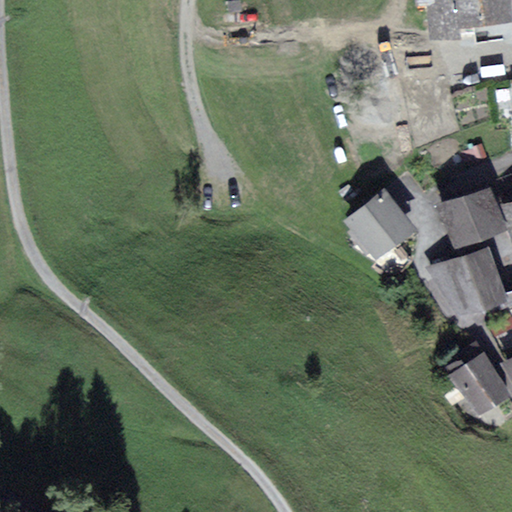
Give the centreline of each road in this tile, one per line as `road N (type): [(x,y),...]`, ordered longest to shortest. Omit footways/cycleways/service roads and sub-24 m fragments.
road 1 (track): [(286,511),(251,466),(70,300),(34,255),(13,177),(3,0)]
road 2 (residential): [(511,393),(483,334),(448,310),(417,257),(416,245),(432,226),(423,196)]
road 3 (track): [(195,140),(181,43),(189,0)]
